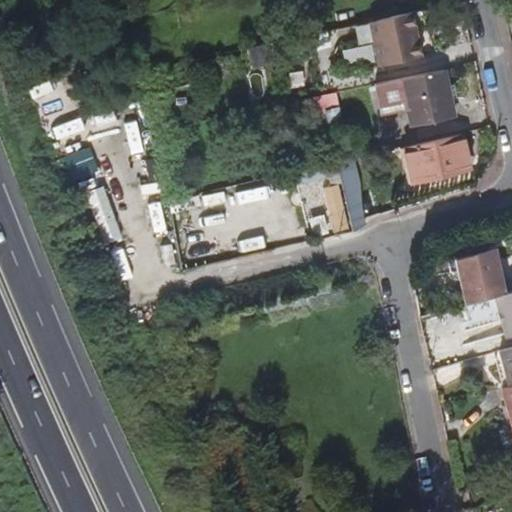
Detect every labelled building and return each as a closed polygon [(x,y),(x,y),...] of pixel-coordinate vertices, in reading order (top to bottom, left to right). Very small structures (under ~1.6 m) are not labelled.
[(433,55),(424,7),(381,17),(390,63),(433,55)] [(450,120),(440,71),(370,89),(376,117),(404,111),(407,129),(450,120)] [(470,168),(461,133),(401,147),(410,182),(470,168)] [(83,147),(70,152),(79,177),(92,171),(83,147)] [(353,172),(349,160),(336,163),(339,176),(353,172)] [(320,188),(330,232),(346,228),(336,184),(340,183),(335,163),(281,175),(283,182),(290,180),(291,186),(325,178),(328,186),(320,188)] [(503,291),(490,245),(451,256),(464,302),(492,294),(503,291)] [(497,314),(511,309),(511,288),(503,291),(492,294),(497,314)] [(339,319),(333,289),(287,298),(286,294),(270,297),(272,314),(276,314),(280,334),(339,319)] [(200,353),(193,336),(187,338),(172,299),(146,307),(166,364),(188,358),(198,356),(198,355),(200,353)] [(277,335),(273,316),(264,318),(261,308),(248,310),(250,320),(238,323),(242,344),(256,341),(277,335)] [(503,335),(511,332),(511,309),(497,314),(503,335)] [(237,342),(234,328),(236,328),(233,312),(193,320),(199,350),(237,342)] [(511,346),(492,352),(502,388),(511,385),(511,346)] [(511,385),(502,388),(498,389),(511,441),(511,385)]
